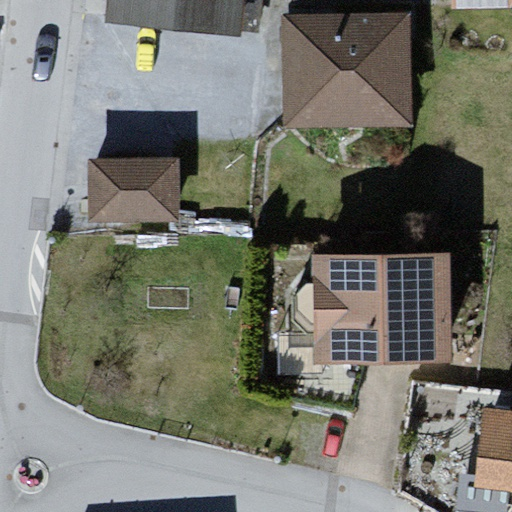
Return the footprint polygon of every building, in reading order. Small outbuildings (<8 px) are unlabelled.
[(113,0),(111,16),(234,30),(237,0),(113,0)] [(404,19),(287,20),(288,122),(406,120),(404,19)] [(172,162),(91,163),(92,218),(172,217),(172,162)] [(445,258),(317,259),(318,358),(446,357),(445,258)] [(511,415),(486,412),(477,482),(511,485),(511,415)]
